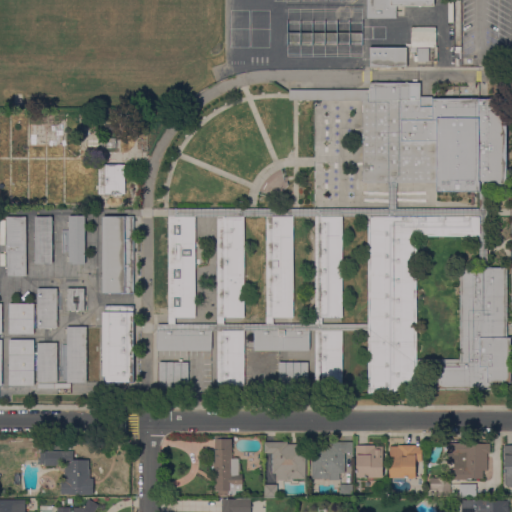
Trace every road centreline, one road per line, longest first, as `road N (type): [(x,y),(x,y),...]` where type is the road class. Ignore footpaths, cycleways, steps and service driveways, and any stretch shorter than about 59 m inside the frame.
road 1 (residential): [(511,420),(149,420)]
road 2 (residential): [(149,420),(0,420)]
